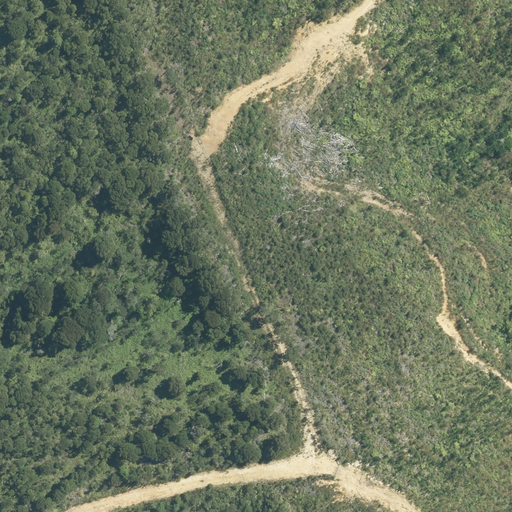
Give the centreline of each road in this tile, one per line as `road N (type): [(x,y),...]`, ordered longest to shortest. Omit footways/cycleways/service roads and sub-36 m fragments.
road 1 (track): [(147,511),(324,469),(204,188),(261,100),(365,0)]
road 2 (track): [(204,188),(132,0)]
